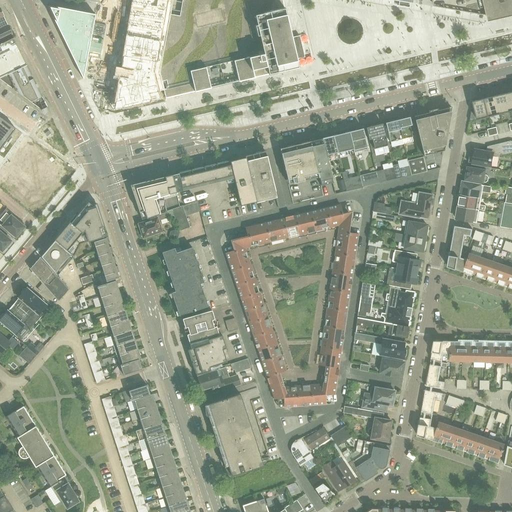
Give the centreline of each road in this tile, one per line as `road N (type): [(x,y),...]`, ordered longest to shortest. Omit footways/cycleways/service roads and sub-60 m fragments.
road 1 (residential): [(281,442),(215,231),(371,191)]
road 2 (residential): [(375,488),(399,461),(451,171)]
road 3 (residential): [(371,191),(338,408),(281,442)]
road 4 (unclassified): [(211,140),(460,82)]
road 5 (secondary): [(165,371),(102,173)]
road 6 (secondary): [(102,173),(16,0)]
road 7 (unclassified): [(102,173),(0,286)]
road 8 (secondary): [(213,511),(165,371)]
road 9 (residential): [(504,502),(400,500),(375,488)]
road 10 (residential): [(93,395),(130,511)]
